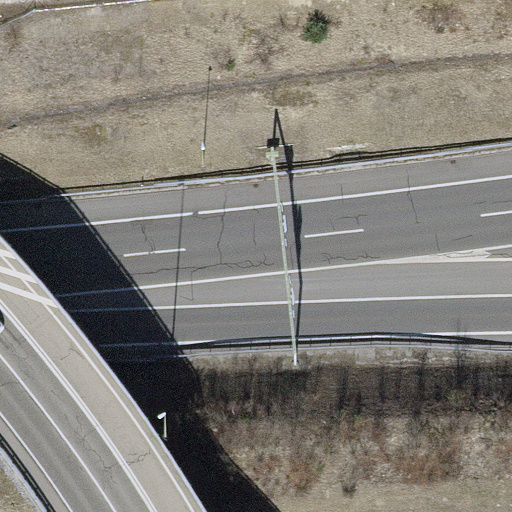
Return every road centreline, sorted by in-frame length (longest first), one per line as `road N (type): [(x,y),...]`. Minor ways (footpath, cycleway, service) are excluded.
road 1 (motorway): [(511,208),(0,261)]
road 2 (motorway): [(511,295),(0,313)]
road 3 (secondary): [(0,355),(115,511)]
